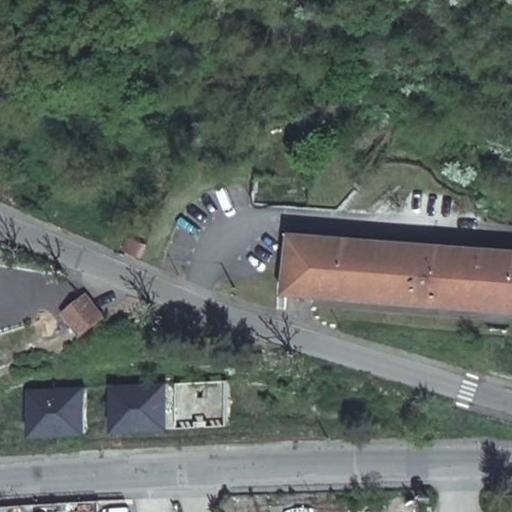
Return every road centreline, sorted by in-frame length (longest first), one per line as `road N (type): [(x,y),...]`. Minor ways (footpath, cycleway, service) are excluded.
road 1 (residential): [(511,407),(0,228)]
road 2 (residential): [(0,488),(511,459)]
road 3 (unknown): [(511,335),(356,320),(277,329)]
